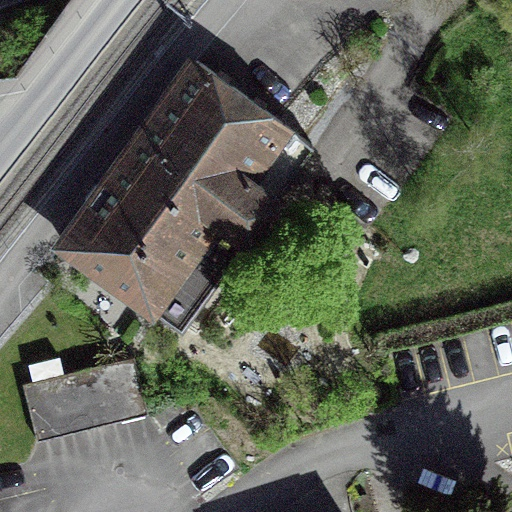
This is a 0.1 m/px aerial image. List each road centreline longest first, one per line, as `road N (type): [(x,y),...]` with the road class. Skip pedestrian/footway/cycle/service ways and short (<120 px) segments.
road 1 (track): [(0,287),(196,36),(327,0)]
road 2 (tertiary): [(0,141),(111,0)]
